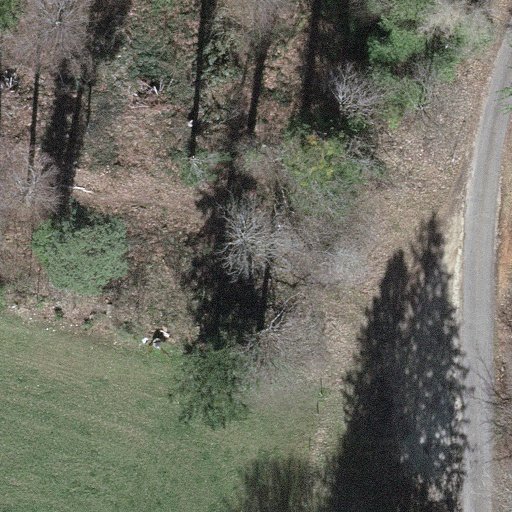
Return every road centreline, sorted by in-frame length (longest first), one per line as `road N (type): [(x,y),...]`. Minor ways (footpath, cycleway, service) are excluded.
road 1 (unclassified): [(511,55),(479,220),(478,511)]
road 2 (track): [(329,511),(426,402),(478,383)]
